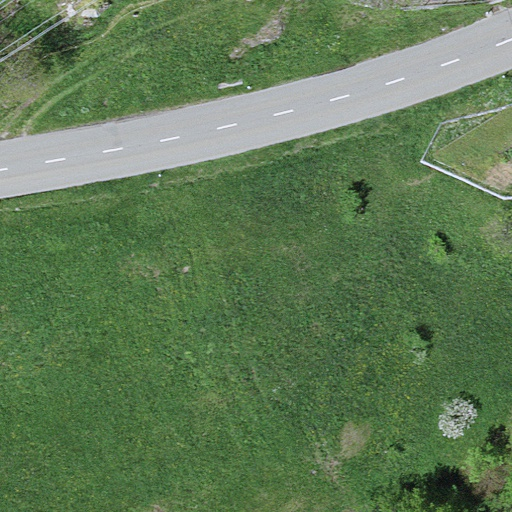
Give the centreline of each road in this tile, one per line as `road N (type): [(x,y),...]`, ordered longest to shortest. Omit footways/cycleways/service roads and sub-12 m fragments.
road 1 (tertiary): [(511,46),(458,69),(213,136),(0,178)]
road 2 (track): [(229,0),(73,83),(0,168)]
